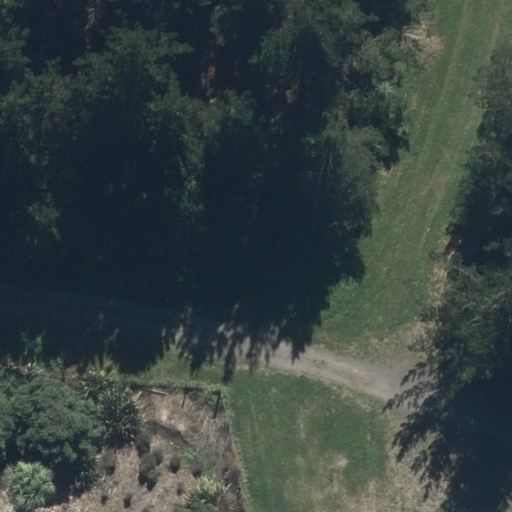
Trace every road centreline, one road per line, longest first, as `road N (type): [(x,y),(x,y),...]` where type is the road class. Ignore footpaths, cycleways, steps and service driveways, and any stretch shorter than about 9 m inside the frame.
road 1 (track): [(397,361),(0,290)]
road 2 (track): [(397,361),(437,169),(454,0)]
road 3 (track): [(423,511),(397,361)]
road 4 (track): [(511,415),(397,361)]
